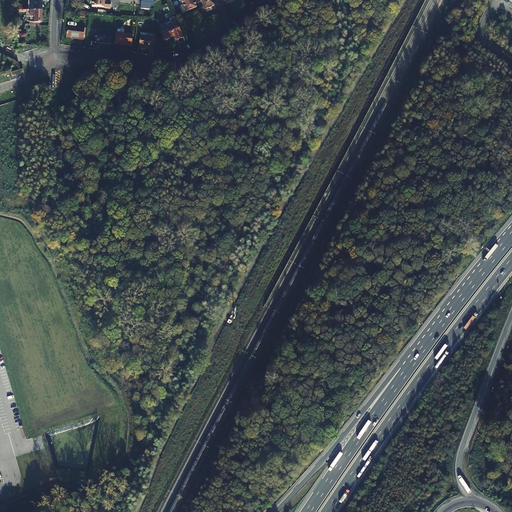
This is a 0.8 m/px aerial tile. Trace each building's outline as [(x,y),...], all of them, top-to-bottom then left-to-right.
[(19,10),(40,10),(40,7),(43,7),(43,3),(40,3),(40,0),(28,0),(29,5),(25,5),(25,8),(22,8),(22,4),(17,4),(17,7),(12,7),(12,10),(13,10),(19,10)] [(103,0),(91,0),(91,7),(110,9),(110,4),(104,3),(103,0)] [(153,1),(154,2),(154,0),(145,0),(145,8),(152,9),(153,1)] [(180,0),(186,12),(197,7),(193,0),(180,0)] [(211,0),(201,0),(200,1),(205,10),(215,6),(211,0)] [(40,10),(19,10),(19,13),(25,13),(25,17),(33,17),(33,22),(40,22),(40,10)] [(14,19),(15,27),(20,26),(21,25),(22,25),(21,21),(20,21),(20,18),(14,19)] [(176,24),(161,31),(165,40),(175,35),(177,39),(182,37),(176,24)] [(84,29),(67,27),(66,37),(79,39),(79,40),(83,40),(84,29)] [(110,45),(111,35),(97,33),(95,43),(110,45)] [(133,35),(116,33),(115,44),(127,45),(127,46),(131,47),(133,35)] [(155,39),(140,37),(139,49),(154,51),(155,39)] [(15,75),(22,73),(21,69),(9,73),(11,79),(16,77),(15,75)] [(32,238),(31,238),(33,245),(51,239),(48,232),(32,238)]
